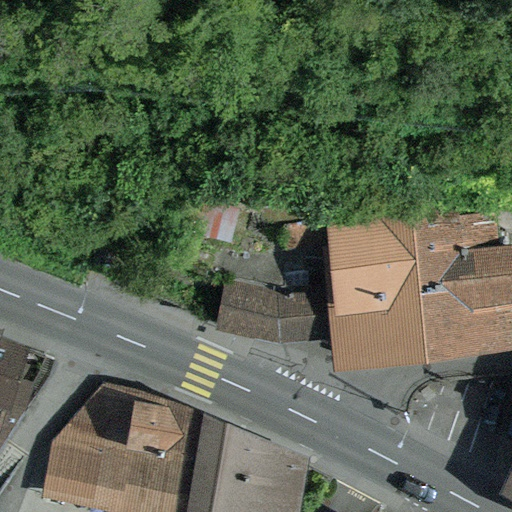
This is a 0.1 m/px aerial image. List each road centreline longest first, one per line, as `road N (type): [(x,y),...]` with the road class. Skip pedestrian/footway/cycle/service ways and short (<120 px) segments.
road 1 (primary): [(0,290),(313,421)]
road 2 (residential): [(313,421),(344,396),(427,363),(511,357)]
road 3 (primary): [(313,421),(485,511)]
